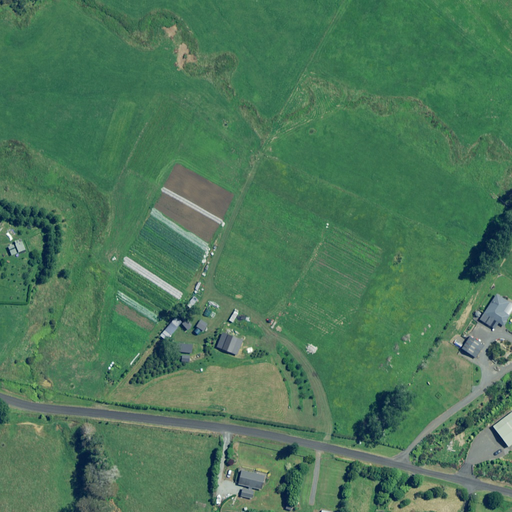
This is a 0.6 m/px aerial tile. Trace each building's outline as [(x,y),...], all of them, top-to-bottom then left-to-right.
[(25,251),(20,238),(13,241),(18,254),(25,251)] [(508,302),(496,294),(479,319),(488,325),(493,319),(502,325),(509,315),(502,311),(508,302)] [(483,346),(469,336),(461,348),(475,358),(483,346)] [(263,475),(237,469),(233,483),(260,489),(263,475)] [(253,490),(241,488),(240,496),(251,498),(253,490)]
